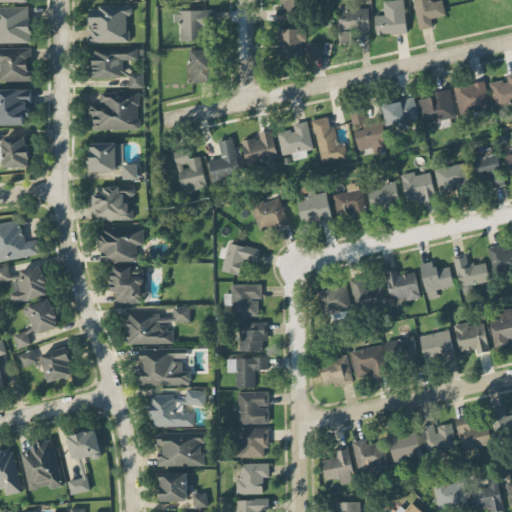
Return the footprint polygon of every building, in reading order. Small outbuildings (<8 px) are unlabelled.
[(277,21),(298,20),(298,5),(304,5),(304,0),(281,0),(281,6),(276,7),(277,21)] [(382,0),(384,14),(374,15),(376,34),(407,31),(403,0),(382,0)] [(433,26),(431,17),(445,14),(442,0),(435,0),(432,1),(432,0),(413,0),(419,29),(433,26)] [(0,42),(30,42),(29,5),(0,5),(0,42)] [(90,42),(128,41),(128,14),(131,14),(131,5),(90,5),(90,42)] [(368,5),(339,6),(340,44),(353,43),(353,31),(369,31),(368,5)] [(180,40),(203,39),(203,22),(212,22),(212,9),(173,10),(174,21),(179,21),(180,40)] [(278,57),(304,57),(304,59),(321,58),(320,45),(304,45),(304,27),(278,28),(278,57)] [(0,80),(30,80),(30,46),(0,46),(0,80)] [(144,86),(143,70),(123,71),(123,58),(139,58),(138,46),(92,48),(92,61),(89,61),(89,77),(128,76),(129,87),(144,86)] [(210,81),(209,48),(190,48),(191,81),(210,81)] [(490,81),(493,105),(511,102),(511,72),(506,73),(507,79),(490,81)] [(490,107),(484,80),(454,86),(459,113),(490,107)] [(30,88),(0,87),(0,123),(24,124),(24,115),(30,115),(30,88)] [(436,90),(437,96),(418,99),(422,122),(455,117),(450,87),(436,90)] [(138,91),(100,91),(100,102),(89,102),(89,116),(92,116),(92,128),(139,128),(138,91)] [(418,117),(413,96),(382,104),(386,125),(418,117)] [(367,123),(363,108),(350,111),(358,148),(371,145),(373,151),(387,148),(381,120),(367,123)] [(313,118),(320,162),(347,158),(344,141),(337,143),(334,125),(329,126),(327,116),(313,118)] [(313,150),(307,120),(293,123),(294,128),(277,131),(282,154),(292,152),(292,155),(313,150)] [(243,139),(244,161),(276,159),(274,129),(259,130),(259,138),(243,139)] [(28,135),(3,136),(4,166),(29,166),(28,135)] [(208,160),(213,181),(242,174),(233,137),(217,140),(221,157),(208,160)] [(89,142),(90,170),(123,169),(122,142),(89,142)] [(182,190),(206,185),(200,155),(189,158),(187,148),(174,151),(182,190)] [(492,186),(504,184),(498,153),(469,159),(473,177),(490,174),(492,186)] [(138,162),(123,163),(123,178),(138,177),(138,162)] [(434,168),(439,192),(469,186),(464,162),(434,168)] [(406,200),(417,197),(418,202),(435,199),(430,171),(414,174),(413,171),(401,173),(406,200)] [(337,213),(352,210),(354,218),(366,215),(359,181),(345,184),(347,190),(333,193),(337,213)] [(372,211),(399,207),(395,181),(368,185),(372,211)] [(132,218),(133,209),(128,209),(128,195),(134,195),(134,186),(93,185),(93,218),(132,218)] [(332,220),(326,188),(307,192),(308,195),(297,197),(300,218),(318,215),(320,223),(332,220)] [(249,205),(260,232),(288,220),(279,196),(264,202),(263,199),(249,205)] [(0,259),(39,253),(37,238),(24,240),(20,218),(0,221),(0,259)] [(144,244),(143,226),(99,227),(100,261),(138,261),(137,244),(144,244)] [(259,247),(227,241),(222,270),(240,274),(243,258),(257,261),(259,247)] [(489,246),(492,272),(511,270),(511,246),(502,247),(501,244),(489,246)] [(489,280),(485,261),(468,264),(466,253),(454,255),(459,285),(489,280)] [(436,289),(454,285),(449,265),(435,269),(433,260),(419,263),(428,298),(438,296),(436,289)] [(0,280),(10,279),(8,264),(0,265),(0,280)] [(48,294),(42,264),(21,269),(23,278),(15,280),(17,289),(10,291),(12,301),(48,294)] [(113,302),(140,301),(139,295),(145,295),(144,265),(112,266),(113,302)] [(398,274),(397,269),(385,271),(392,304),(398,303),(398,300),(420,295),(415,270),(398,274)] [(384,285),(364,287),(362,276),(351,277),(354,308),(386,304),(384,285)] [(261,283),(230,283),(231,293),(224,293),(224,303),(231,303),(231,315),(258,315),(258,298),(261,298),(261,283)] [(344,283),(318,288),(322,311),(348,307),(344,283)] [(34,333),(59,325),(50,297),(25,305),(34,333)] [(189,306),(173,306),(173,320),(189,320),(189,306)] [(490,320),(494,346),(511,343),(511,345),(511,306),(499,309),(500,318),(490,320)] [(173,327),(159,327),(159,311),(127,312),(128,343),(173,342),(173,327)] [(266,350),(265,320),(239,321),(240,350),(266,350)] [(455,325),(459,351),(476,348),(477,352),(489,350),(484,320),(455,325)] [(449,329),(419,335),(425,363),(455,356),(449,329)] [(30,344),(27,330),(13,333),(17,347),(30,344)] [(417,360),(415,336),(390,338),(391,362),(417,360)] [(350,351),(356,378),(373,374),(374,376),(388,372),(381,343),(350,351)] [(49,381),(74,373),(65,346),(40,354),(49,381)] [(140,348),(141,384),(190,384),(190,370),(182,370),(182,358),(186,358),(186,347),(140,348)] [(17,354),(22,367),(37,361),(32,348),(17,354)] [(353,381),(348,355),(319,360),(323,384),(333,382),(334,384),(353,381)] [(255,369),(268,369),(268,356),(227,357),(227,371),(236,371),(236,387),(255,387),(255,369)] [(206,389),(185,389),(185,398),(175,398),(175,403),(205,404),(206,389)] [(238,423),(268,422),(268,391),(238,391),(238,423)] [(150,394),(150,426),(193,425),(193,410),(175,410),(175,394),(150,394)] [(511,413),(504,415),(503,407),(491,408),(494,434),(511,432),(511,413)] [(470,428),(467,415),(456,417),(462,449),(489,444),(485,425),(470,428)] [(455,449),(452,422),(435,424),(435,423),(422,424),(425,453),(455,449)] [(269,427),(235,427),(234,455),(265,456),(265,447),(268,447),(269,427)] [(67,435),(72,460),(101,454),(95,429),(67,435)] [(387,434),(392,459),(421,454),(416,429),(387,434)] [(203,431),(157,432),(157,442),(162,442),(162,452),(157,452),(158,465),(204,464),(204,451),(200,451),(200,441),(204,441),(203,431)] [(353,440),(357,472),(388,468),(384,440),(366,443),(366,438),(353,440)] [(28,490),(61,484),(53,440),(20,447),(28,490)] [(325,478),(339,476),(340,483),(354,481),(349,445),(335,447),(336,457),(322,458),(325,478)] [(0,450),(0,489),(4,489),(5,494),(21,491),(12,448),(0,450)] [(269,462),(239,462),(239,478),(236,478),(236,493),(263,493),(263,476),(269,476),(269,462)] [(186,471),(160,471),(161,500),(187,499),(186,471)] [(67,480),(70,493),(89,489),(87,476),(67,480)] [(487,478),(488,486),(471,488),(474,508),(490,506),(490,511),(502,511),(503,511),(497,476),(487,478)] [(437,508),(467,505),(464,480),(434,484),(437,508)] [(193,506),(206,506),(206,491),(193,491),(193,506)] [(237,511),(255,511),(269,511),(269,497),(237,498),(237,511)] [(424,511),(411,501),(402,511),(401,511),(424,511)]
